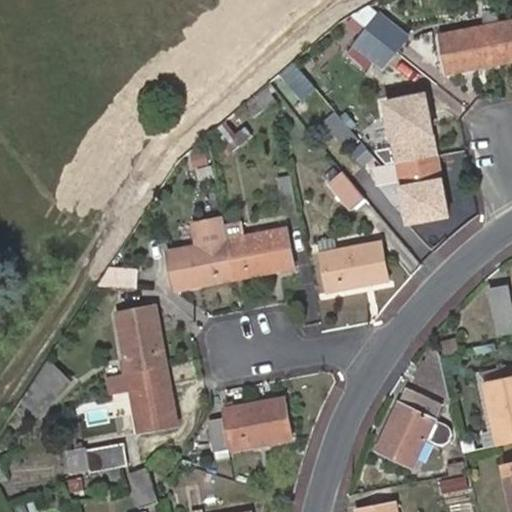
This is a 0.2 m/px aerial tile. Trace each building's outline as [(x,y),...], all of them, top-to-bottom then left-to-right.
[(381,15),(370,5),(352,16),(369,29),(381,15)] [(381,15),(369,29),(397,52),(409,37),(381,15)] [(511,22),(499,25),(507,63),(511,62),(511,22)] [(507,63),(499,25),(441,37),(449,76),(507,63)] [(397,52),(369,29),(349,54),(368,70),(376,60),(385,67),(397,52)] [(282,73),(270,83),(299,119),(311,109),(319,103),(303,83),(296,90),(282,73)] [(274,100),(264,88),(243,107),(253,119),(274,100)] [(386,104),(397,164),(437,156),(426,97),(386,104)] [(221,148),(218,151),(224,159),(234,152),(252,137),(245,129),(237,136),(226,122),(210,136),(221,148)] [(401,184),(397,164),(394,149),(379,152),(390,166),(393,185),(401,184)] [(437,156),(397,164),(408,222),(448,214),(437,156)] [(198,180),(214,177),(212,167),(197,169),(198,180)] [(366,199),(344,172),(330,184),(345,203),(353,210),(366,199)] [(298,203),(292,178),(280,180),(278,180),(283,206),(285,206),(298,203)] [(235,281),(229,242),(227,231),(225,221),(196,225),(200,247),(170,251),(176,291),(235,281)] [(227,231),(229,242),(235,281),(295,271),(288,232),(245,239),(243,228),(227,231)] [(323,253),(339,251),(337,240),(321,243),(323,253)] [(329,291),(388,280),(382,243),(339,251),(323,253),(329,291)] [(110,268),(109,287),(137,289),(139,271),(110,268)] [(511,333),(511,298),(509,282),(491,286),(503,335),(511,333)] [(117,314),(128,374),(166,366),(156,306),(117,314)] [(441,344),(446,354),(458,351),(456,341),(441,344)] [(426,364),(445,373),(441,355),(433,351),(426,364)] [(52,362),(23,399),(39,415),(71,382),(52,362)] [(445,373),(426,364),(424,363),(415,383),(452,401),(445,373)] [(166,366),(128,374),(129,377),(139,434),(177,427),(166,366)] [(131,394),(129,377),(110,381),(113,397),(131,394)] [(511,443),(511,378),(487,384),(500,445),(511,443)] [(409,388),(389,432),(395,435),(386,454),(396,458),(416,467),(429,437),(436,440),(441,442),(446,442),(449,441),(452,439),(453,435),(453,432),(452,429),(449,426),(446,424),(442,423),(437,420),(444,404),(409,388)] [(231,451),(292,440),(286,402),(224,413),(225,421),(208,424),(213,454),(229,451),(231,451)] [(395,435),(389,432),(381,451),(386,454),(395,435)] [(90,480),(100,477),(125,468),(117,446),(80,459),(79,457),(63,462),(70,482),(88,476),(90,480)] [(229,451),(217,454),(219,462),(232,459),(231,451),(229,451)] [(447,465),(450,477),(466,473),(463,461),(447,465)] [(158,503),(146,472),(145,469),(128,476),(141,509),(158,503)] [(464,478),(440,483),(443,497),(467,491),(464,478)]
